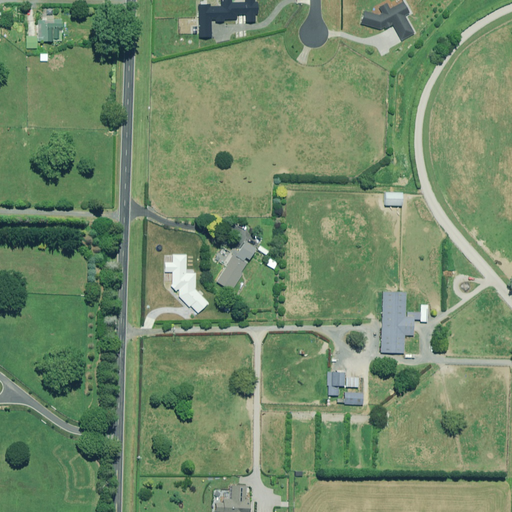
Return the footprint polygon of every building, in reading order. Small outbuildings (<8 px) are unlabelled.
[(198,6),(199,36),(209,36),(209,20),(214,20),(214,24),(225,24),(225,21),(237,21),(236,16),(245,15),(246,24),(255,23),(255,16),(258,16),(257,2),(254,2),(254,0),(244,0),(244,2),(232,3),(231,0),(219,0),(220,8),(209,8),(209,6),(198,6)] [(379,16),(364,12),(360,25),(379,30),(384,28),(385,29),(392,25),(401,41),(414,34),(404,16),(409,14),(403,3),(389,10),(386,4),(379,8),(382,14),(379,16)] [(63,41),(62,20),(39,20),(39,42),(63,41)] [(38,37),(27,36),(27,48),(38,48),(38,37)] [(403,206),(404,193),(386,192),(386,205),(403,206)] [(234,255),(217,281),(232,291),(244,273),(242,272),(248,264),(244,261),(246,258),(249,260),(257,249),(246,242),(236,257),(234,255)] [(421,321),(421,322),(429,322),(429,318),(429,306),(422,305),(421,313),(407,312),(408,293),(384,292),(382,352),(405,353),(405,336),(414,336),(415,320),(421,320),(421,321)] [(341,386),(345,386),(346,373),(329,372),(328,386),(330,386),(329,396),(340,396),(341,386)] [(359,388),(360,377),(348,376),(347,387),(359,388)] [(361,393),(346,392),(346,404),(361,405),(361,393)] [(223,502),(215,501),(214,511),(274,511),(250,511),(251,484),(231,483),(231,497),(223,496),(223,502)]
